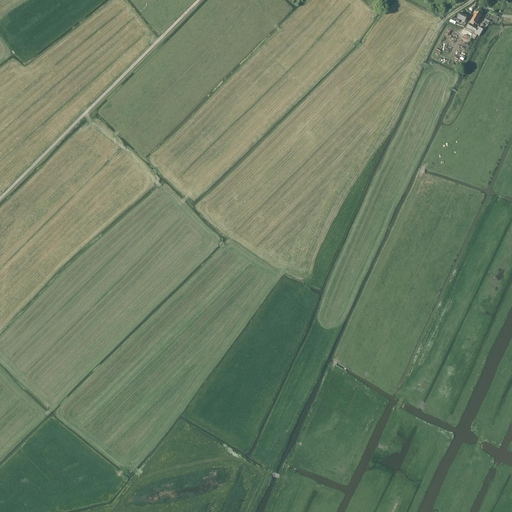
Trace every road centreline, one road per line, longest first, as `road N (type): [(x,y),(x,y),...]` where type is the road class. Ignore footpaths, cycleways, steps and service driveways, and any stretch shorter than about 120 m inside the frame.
road 1 (track): [(119,477),(276,274),(440,23),(472,0)]
road 2 (track): [(0,197),(198,0)]
